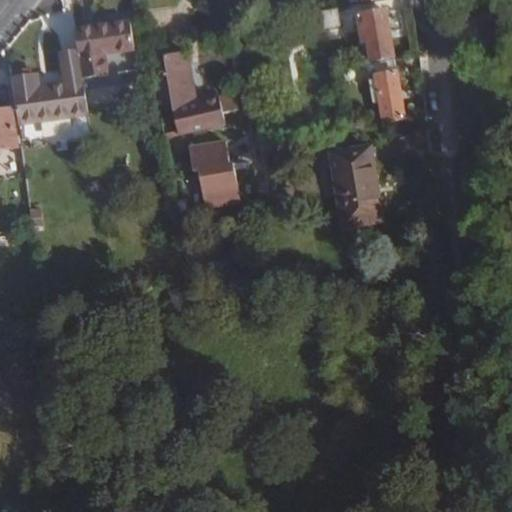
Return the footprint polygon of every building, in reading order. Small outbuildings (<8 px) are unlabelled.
[(334,10),(302,16),(304,31),(337,25),(334,10)] [(367,42),(371,65),(373,65),(394,61),(395,61),(385,12),(357,17),(362,42),(367,42)] [(128,23),(75,31),(78,52),(82,77),(108,74),(104,55),(132,50),(128,23)] [(36,75),(13,79),(19,125),(71,117),(75,140),(92,137),(82,77),(78,52),(61,55),(66,83),(38,87),(36,75)] [(177,137),(224,126),(222,114),(236,111),(233,94),(194,102),(186,53),(163,57),(177,137)] [(373,65),(383,126),(404,122),(394,61),(373,65)] [(12,111),(0,112),(0,149),(16,148),(12,111)] [(370,148),(330,154),(342,228),(381,221),(370,148)] [(208,209),(238,204),(230,164),(201,170),(208,209)] [(30,211),(24,168),(0,171),(0,178),(4,199),(7,214),(30,211)] [(176,215),(180,234),(211,228),(208,209),(176,215)] [(319,278),(288,283),(291,303),(323,300),(319,278)]
